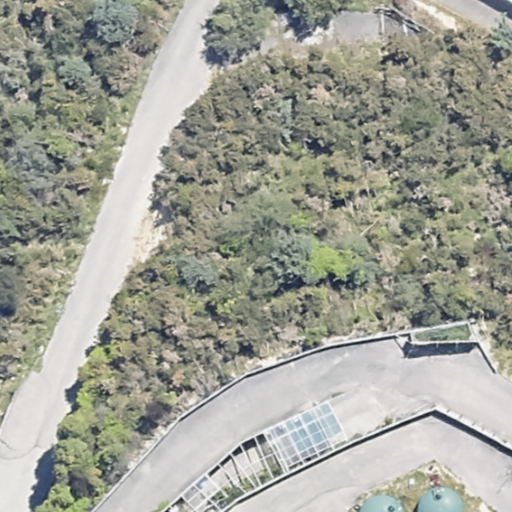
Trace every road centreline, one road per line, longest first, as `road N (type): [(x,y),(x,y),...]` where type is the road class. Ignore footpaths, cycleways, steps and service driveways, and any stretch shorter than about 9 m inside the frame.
road 1 (residential): [(213,0),(0,493)]
road 2 (residential): [(148,511),(304,400),(467,358),(511,365)]
